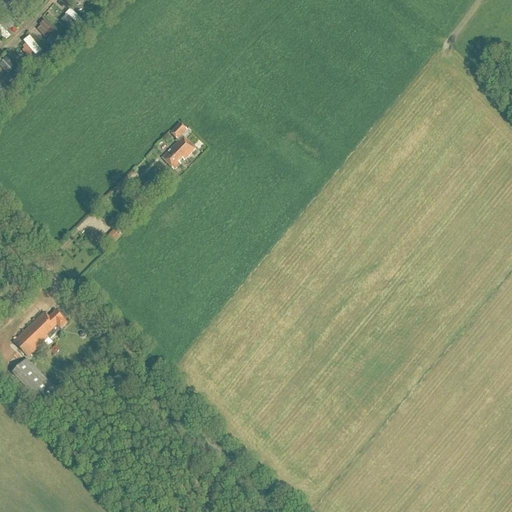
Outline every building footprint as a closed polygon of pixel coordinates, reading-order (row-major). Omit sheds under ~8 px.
[(45,47),(57,36),(42,20),(31,31),(34,34),(37,31),(42,38),(39,41),(45,47)] [(64,32),(70,36),(75,30),(68,26),(64,32)] [(59,37),(53,42),(58,49),(64,43),(59,37)] [(36,58),(23,69),(27,75),(46,59),(41,54),(42,53),(30,38),(24,43),(36,58)] [(52,63),(58,59),(54,54),(48,57),(52,63)] [(9,80),(21,73),(18,68),(6,75),(9,80)] [(180,125),(171,135),(178,142),(187,132),(180,125)] [(184,162),(195,150),(183,138),(162,160),(174,172),(180,165),(178,163),(182,160),(184,162)] [(118,227),(106,240),(112,246),(125,233),(118,227)] [(67,325),(56,313),(49,319),(44,314),(13,344),(28,359),(48,339),(50,341),(60,331),(67,325)] [(44,408),(58,394),(27,361),(12,375),(44,408)]
